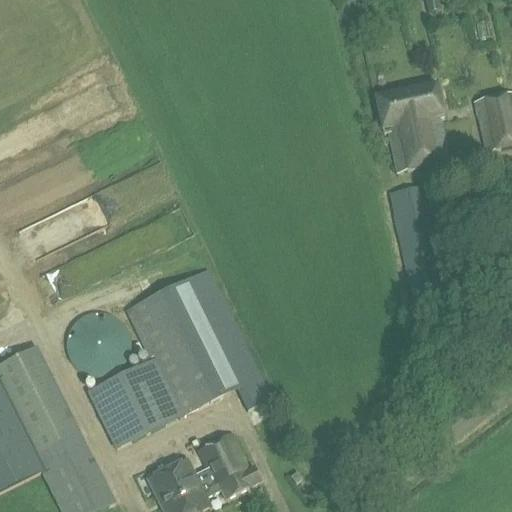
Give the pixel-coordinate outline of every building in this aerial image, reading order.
[(425,0),(428,15),(442,11),(439,0),(425,0)] [(450,164),(440,119),(444,118),(437,87),(375,100),(382,131),(383,131),(384,136),(388,135),(397,176),(450,164)] [(511,149),(511,96),(474,105),(486,156),(511,149)] [(422,190),(390,197),(416,310),(441,304),(425,231),(431,230),(422,190)] [(96,269),(103,282),(117,274),(110,261),(96,269)] [(152,365),(89,395),(117,452),(175,423),(237,393),(248,414),(271,402),(207,273),(127,313),(152,365)] [(122,324),(120,322),(118,321),(116,319),(114,318),(112,317),(110,316),(108,316),(105,315),(103,315),(99,315),(94,315),(90,316),(88,317),(84,319),(80,321),(76,324),(75,326),(73,328),(72,330),(71,331),(70,333),(69,336),(68,338),(68,340),(67,342),(67,344),(67,347),(67,349),(68,351),(68,353),(68,356),(69,358),(71,362),(72,364),(73,366),(75,367),(77,370),(81,373),(84,375),(86,376),(91,378),(93,378),(95,378),(100,379),(102,379),(104,378),(109,377),(113,376),(115,375),(117,373),(120,371),(122,369),(123,367),(125,366),(126,364),(127,362),(128,360),(129,358),(130,356),(130,353),(131,351),(131,349),(131,347),(131,344),(131,342),(130,340),(130,338),(129,336),(128,334),(127,331),(126,330),(125,328),(122,324)] [(61,511),(103,511),(114,507),(78,434),(72,438),(30,354),(0,368),(0,495),(42,475),(61,511)] [(197,453),(206,472),(199,475),(213,497),(221,493),(225,502),(252,489),(261,484),(253,469),(249,472),(232,436),(197,453)] [(205,501),(213,497),(199,475),(194,478),(186,463),(149,482),(163,511),(205,511),(210,510),(205,501)] [(302,482),(297,475),(291,479),(296,486),(302,482)]
